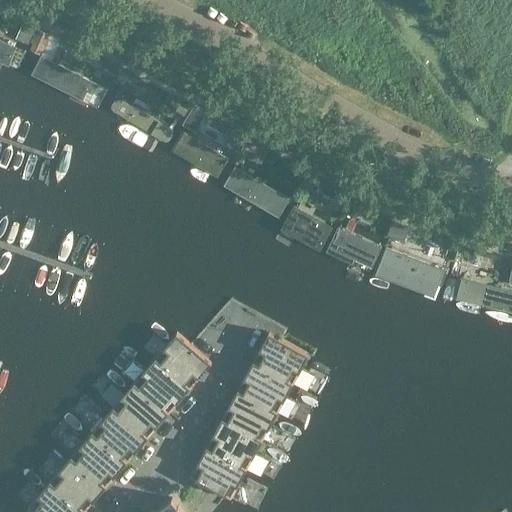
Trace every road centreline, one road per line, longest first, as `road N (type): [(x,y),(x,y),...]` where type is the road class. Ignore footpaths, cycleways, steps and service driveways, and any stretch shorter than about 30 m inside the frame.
road 1 (tertiary): [(511,189),(395,145),(148,0)]
road 2 (residential): [(257,320),(157,460),(109,511)]
